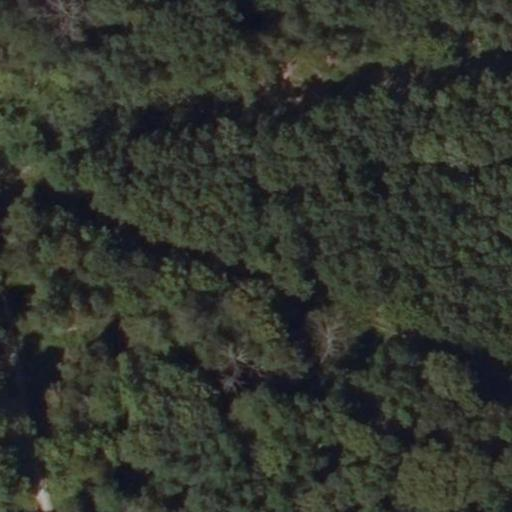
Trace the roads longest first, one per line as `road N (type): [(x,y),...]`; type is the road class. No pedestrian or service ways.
road 1 (track): [(511,384),(0,190)]
road 2 (track): [(0,192),(61,511)]
